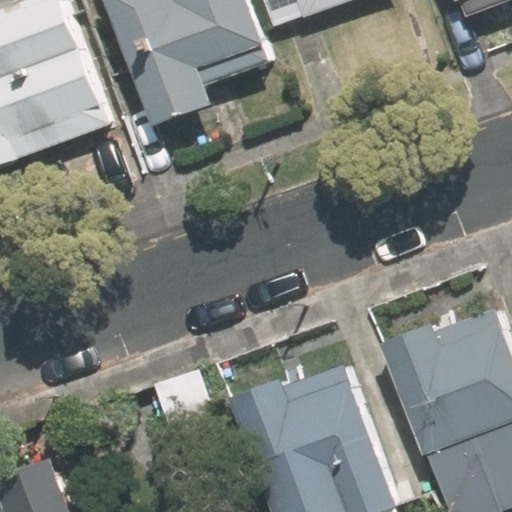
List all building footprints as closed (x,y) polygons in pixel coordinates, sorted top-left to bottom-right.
[(104,0),(151,131),(212,109),(204,87),(271,63),(248,0),(104,0)] [(261,0),(273,34),(368,0),(261,0)] [(511,0),(455,0),(464,24),(511,6),(511,0)] [(0,173),(108,136),(64,9),(0,31),(0,173)] [(511,318),(446,342),(444,336),(396,353),(435,461),(440,460),(458,511),(463,511),(501,498),(511,498),(511,318)] [(295,389),(244,407),(281,511),(406,511),(357,374),(297,395),(295,389)] [(203,380),(164,394),(181,440),(220,426),(203,380)] [(0,509),(0,511),(82,511),(70,477),(11,498),(14,504),(0,509)]
